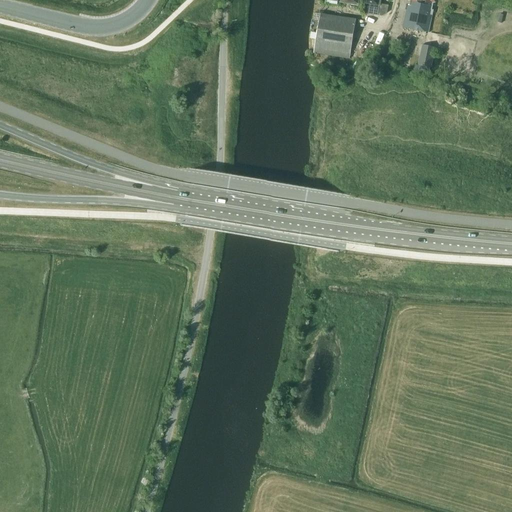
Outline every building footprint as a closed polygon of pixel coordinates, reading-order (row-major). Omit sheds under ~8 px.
[(380,4),(380,0),(366,0),(366,3),(369,4),(368,14),(382,16),(387,13),(389,6),(380,4)] [(403,26),(416,29),(422,0),(410,0),(409,5),(407,5),(403,26)] [(435,0),(422,0),(416,29),(429,32),(433,10),(431,10),(433,2),(435,2),(435,0)] [(334,48),(333,56),(349,59),(356,19),(320,13),(314,45),(334,48)] [(421,43),(416,69),(431,72),(435,46),(421,43)]
